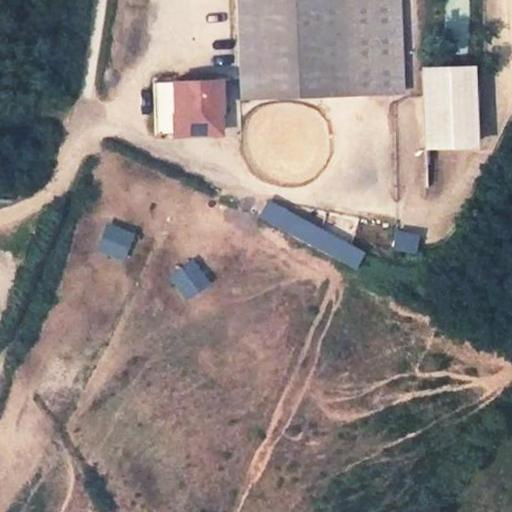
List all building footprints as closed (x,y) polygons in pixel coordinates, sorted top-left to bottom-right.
[(341,92),(336,0),(228,0),(233,96),(341,92)] [(394,90),(390,0),(336,0),(341,92),(394,90)] [(424,149),(477,147),(475,64),(421,65),(424,149)] [(224,135),(222,77),(154,80),(156,137),(224,135)] [(421,103),(401,104),(402,133),(422,132),(421,103)]
